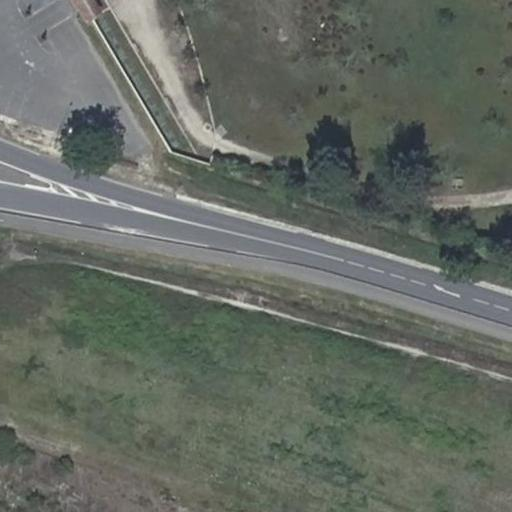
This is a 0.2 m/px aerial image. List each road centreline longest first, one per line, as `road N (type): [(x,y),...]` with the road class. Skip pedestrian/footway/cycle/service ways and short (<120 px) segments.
road 1 (track): [(511,381),(246,305),(13,254),(20,220),(155,211)]
road 2 (tertiary): [(511,315),(171,215),(0,175)]
